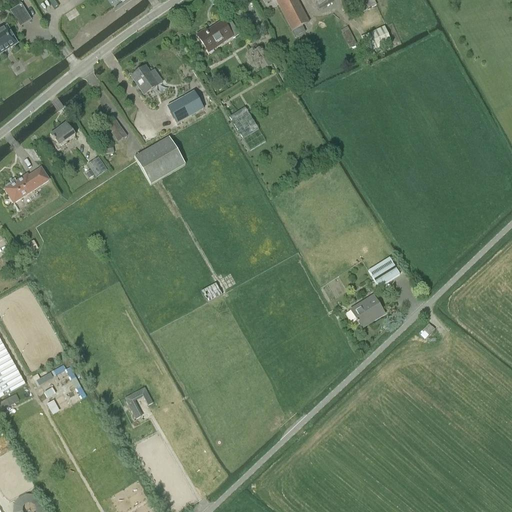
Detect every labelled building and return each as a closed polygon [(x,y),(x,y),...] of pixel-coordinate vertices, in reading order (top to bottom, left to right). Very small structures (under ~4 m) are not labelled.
[(274,0),(280,12),(291,32),(292,32),(295,38),(305,33),(302,27),(308,23),(297,2),(296,0),(274,0)] [(313,0),(319,10),(333,2),(331,0),(313,0)] [(372,0),(355,0),(361,13),(376,6),(372,0)] [(20,6),(10,12),(19,27),(29,21),(20,6)] [(207,54),(232,38),(233,39),(239,36),(230,22),(224,26),(222,22),(206,33),(205,31),(196,36),(207,54)] [(341,34),(348,48),(356,44),(347,27),(340,31),(341,34)] [(391,44),(383,27),(359,38),(367,54),(391,44)] [(0,54),(16,45),(6,28),(0,31),(0,54)] [(260,48),(252,53),(263,71),(271,66),(260,48)] [(153,71),(149,74),(144,68),(131,77),(143,95),(155,87),(155,88),(162,83),(153,71)] [(193,93),(166,108),(176,125),(202,110),(193,93)] [(244,109),(228,119),(248,151),(264,142),(244,109)] [(117,144),(126,138),(114,121),(106,127),(117,144)] [(59,150),(66,145),(65,143),(74,137),(65,125),(49,136),(53,142),(52,144),(53,145),(55,144),(59,150)] [(184,166),(168,138),(133,158),(149,186),(184,166)] [(92,162),(101,175),(106,171),(97,158),(92,162)] [(6,189),(4,190),(13,204),(48,181),(40,169),(28,177),(26,176),(11,185),(10,185),(8,185),(6,186),(6,187),(6,189)] [(33,241),(20,248),(25,257),(37,250),(33,241)] [(368,272),(371,278),(377,289),(382,286),(399,275),(388,259),(368,272)] [(207,303),(221,296),(215,285),(201,293),(207,303)] [(360,328),(373,319),(374,321),(384,315),(372,297),(349,311),(360,328)] [(424,341),(434,331),(429,325),(418,335),(424,341)] [(0,341),(0,399),(25,385),(0,341)] [(132,401),(141,396),(147,407),(152,404),(143,389),(125,399),(135,421),(140,419),(132,401)]
